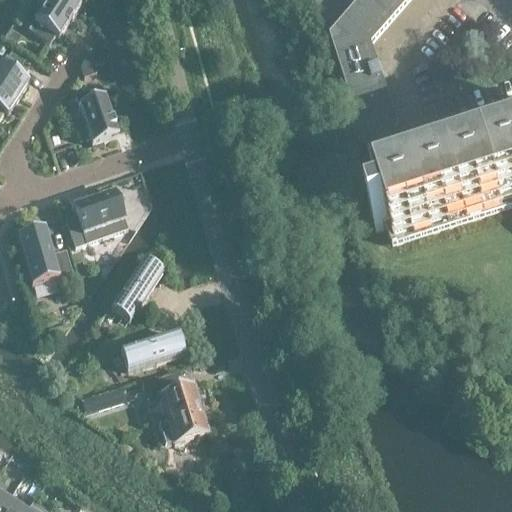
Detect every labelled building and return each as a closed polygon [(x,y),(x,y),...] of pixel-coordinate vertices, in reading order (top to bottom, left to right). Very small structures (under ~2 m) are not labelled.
[(55,40),(58,42),(67,30),(72,22),(80,9),(66,0),(38,0),(36,4),(44,9),(28,34),(49,49),(55,40)] [(393,250),(511,212),(511,154),(416,185),(413,174),(373,49),(415,0),(365,0),(331,40),(375,177),(377,185),(381,196),(376,198),(381,218),(372,221),(376,234),(385,231),(393,250)] [(20,100),(29,87),(23,83),(28,75),(6,60),(0,69),(0,68),(0,123),(3,118),(7,121),(15,108),(16,108),(21,100),(20,100)] [(81,75),(84,82),(96,78),(90,61),(85,63),(80,72),(81,75)] [(75,102),(92,151),(118,141),(101,92),(75,102)] [(127,234),(115,198),(73,213),(76,221),(65,225),(75,253),(127,234)] [(18,241),(17,241),(31,292),(58,284),(58,285),(73,281),(66,255),(59,257),(52,259),(44,234),(18,241)] [(128,329),(151,295),(162,279),(143,267),(132,283),(110,316),(128,329)] [(184,361),(177,339),(120,358),(127,379),(165,367),(184,361)] [(208,439),(198,407),(193,389),(158,400),(174,450),(208,439)]
